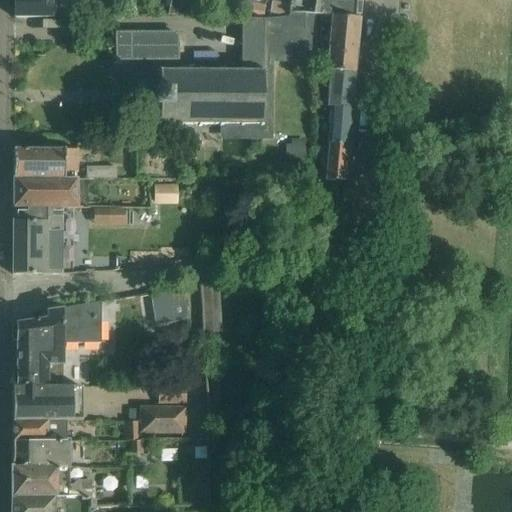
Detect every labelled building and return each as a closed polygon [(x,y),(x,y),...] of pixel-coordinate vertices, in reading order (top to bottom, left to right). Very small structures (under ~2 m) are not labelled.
[(88,19),(89,0),(12,0),(12,20),(56,19),(56,7),(75,7),(75,20),(88,19)] [(179,16),(182,0),(169,0),(167,17),(179,16)] [(206,0),(204,13),(228,18),(231,2),(220,0),(206,0)] [(288,0),(285,17),(319,18),(319,15),(329,15),(357,18),(358,0),(288,0)] [(202,5),(183,1),(181,13),(200,17),(202,5)] [(245,5),(244,12),(243,12),(242,17),(263,20),(264,8),(245,5)] [(319,15),(319,18),(319,25),(328,26),(327,39),(324,38),(323,43),(326,44),(326,53),(354,55),(357,18),(329,15),(319,15)] [(289,57),(304,58),(304,34),(289,33),(289,57)] [(116,37),(116,65),(179,67),(179,36),(116,37)] [(352,73),(354,55),(326,53),(324,66),(319,66),(319,70),(324,70),(328,71),(352,73)] [(160,126),(160,124),(177,124),(177,127),(180,127),(180,124),(202,124),(202,126),(204,126),(204,124),(219,125),(219,127),(221,127),(221,124),(240,125),(240,127),(243,127),(243,125),(259,125),(259,127),(261,127),(262,70),(260,70),(260,72),(242,72),(242,70),(240,70),(240,72),(222,72),(222,70),(219,70),(219,72),(201,72),(201,70),(198,70),(198,72),(180,71),(180,70),(177,70),(177,72),(161,71),(161,69),(158,69),(158,71),(156,71),(156,74),(158,74),(158,89),(155,89),(154,106),(158,106),(157,122),(156,122),(155,125),(157,125),(157,126),(160,126)] [(319,70),(319,82),(327,82),(325,101),(319,101),(318,107),(325,107),(329,107),(349,109),(352,73),(328,71),(324,70),(319,70)] [(329,109),(326,144),(346,145),(349,109),(329,107),(325,107),(329,109)] [(307,139),(290,139),(290,158),(307,158),(307,139)] [(346,145),(326,144),(322,181),(343,181),(346,145)] [(12,151),(12,180),(64,180),(64,173),(77,174),(77,151),(12,151)] [(87,180),(116,180),(117,169),(86,170),(87,180)] [(12,209),(61,209),(87,209),(87,182),(76,182),(76,180),(64,180),(12,180),(12,209)] [(12,209),(12,225),(11,275),(61,276),(61,209),(12,209)] [(263,277),(230,283),(233,297),(265,292),(263,277)] [(199,287),(203,336),(221,334),(218,285),(215,285),(199,287)] [(149,296),(155,327),(188,321),(182,290),(149,296)] [(11,376),(11,388),(61,388),(61,346),(100,345),(100,304),(37,315),(38,324),(16,327),(12,330),(12,341),(16,345),(15,372),(11,376)] [(302,362),(318,363),(322,316),(307,314),(302,362)] [(72,351),(70,378),(86,379),(88,352),(72,351)] [(157,406),(184,406),(183,386),(157,387),(157,406)] [(61,388),(11,388),(11,426),(44,425),(65,425),(80,425),(81,388),(61,388)] [(140,436),(183,436),(184,410),(138,410),(138,425),(140,425),(140,436)] [(65,425),(44,425),(11,426),(11,444),(57,444),(57,443),(65,443),(65,425)] [(125,443),(130,443),(140,443),(140,436),(140,425),(138,425),(125,425),(125,443)] [(68,470),(67,443),(65,443),(57,443),(57,444),(11,444),(11,470),(57,470),(68,470)] [(142,443),(140,443),(130,443),(130,455),(142,455),(142,443)] [(194,448),(163,448),(163,460),(180,460),(181,470),(195,470),(194,448)] [(10,499),(53,499),(76,499),(79,499),(79,503),(89,504),(89,510),(95,510),(95,502),(90,502),(90,484),(77,484),(73,487),(68,487),(68,470),(57,470),(11,470),(10,499)] [(181,474),(181,498),(198,499),(199,474),(181,474)] [(10,499),(10,511),(52,511),(53,499),(10,499)]
